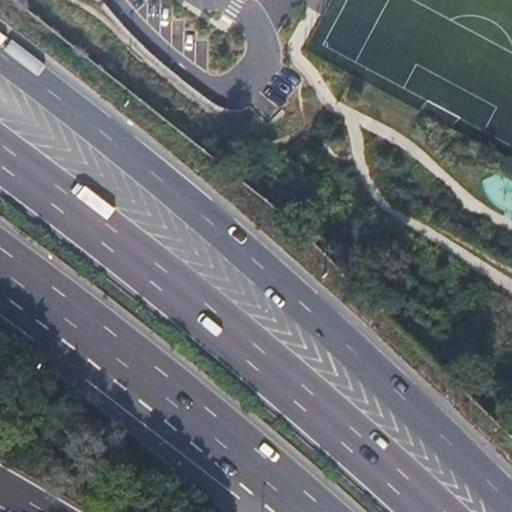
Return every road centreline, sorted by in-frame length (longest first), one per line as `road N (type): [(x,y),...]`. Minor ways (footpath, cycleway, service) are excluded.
road 1 (motorway): [(508,511),(369,359),(259,258),(0,49)]
road 2 (motorway): [(430,511),(260,360),(0,154)]
road 3 (motorway): [(0,257),(312,511)]
road 4 (residential): [(120,0),(207,86),(252,84),(270,29),(233,7)]
